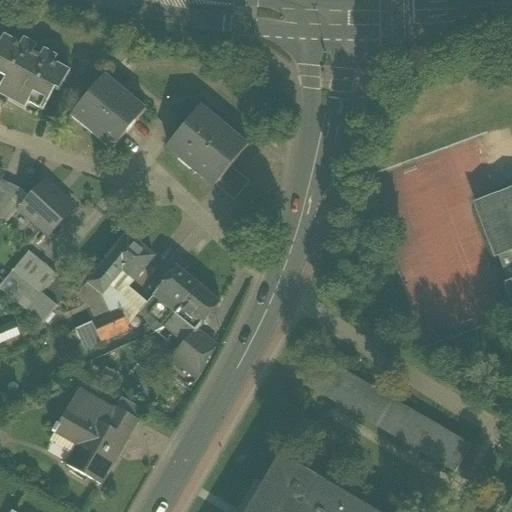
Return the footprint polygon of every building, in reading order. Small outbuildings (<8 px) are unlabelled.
[(28,105),(43,113),(54,92),(58,94),(69,73),(56,66),(55,68),(52,66),(57,58),(43,51),(39,59),(32,55),(36,47),(23,40),(19,48),(16,46),(17,45),(3,37),(0,43),(0,98),(24,111),(28,105)] [(106,141),(115,148),(145,112),(103,77),(73,114),(82,121),(78,125),(103,146),(106,141)] [(204,177),(215,187),(230,168),(247,148),(227,131),(225,133),(218,128),(220,125),(200,108),(167,147),(179,157),(176,160),(201,181),(204,177)] [(215,187),(233,202),(249,184),(230,168),(215,187)] [(0,212),(20,191),(1,182),(0,184),(0,212)] [(19,210),(49,237),(73,210),(44,183),(29,199),(19,210)] [(29,199),(20,191),(0,212),(0,222),(4,226),(19,210),(29,199)] [(511,196),(482,208),(511,289),(511,196)] [(86,284),(102,297),(122,273),(133,282),(153,259),(126,237),(86,284)] [(13,272),(41,294),(56,276),(28,253),(13,272)] [(161,330),(163,328),(173,316),(197,287),(175,269),(146,304),(140,312),(155,333),(161,330)] [(0,287),(0,290),(42,325),(57,308),(41,294),(13,272),(0,287)] [(131,304),(137,297),(128,289),(133,282),(122,273),(102,297),(109,315),(118,310),(131,304)] [(102,297),(86,284),(75,298),(90,310),(94,322),(109,315),(102,297)] [(197,287),(173,316),(195,332),(196,333),(196,332),(219,305),(197,287)] [(118,310),(123,321),(140,312),(146,304),(137,297),(131,304),(118,310)] [(94,322),(91,323),(101,343),(128,330),(123,321),(118,310),(109,315),(94,322)] [(185,345),(195,332),(173,316),(163,328),(185,345)] [(84,350),(101,343),(91,323),(75,331),(84,350)] [(9,325),(0,329),(0,347),(16,340),(9,325)] [(172,360),(197,380),(216,347),(196,332),(196,333),(195,332),(185,345),(172,360)] [(306,387),(455,474),(470,448),(321,361),(306,387)] [(78,391),(69,407),(105,428),(114,412),(78,391)] [(117,410),(136,421),(142,411),(123,400),(117,410)] [(120,436),(105,428),(69,407),(56,430),(79,443),(71,457),(66,467),(100,487),(118,457),(111,453),(120,436)] [(120,436),(127,441),(138,422),(136,421),(117,410),(116,409),(114,412),(105,428),(120,436)] [(79,443),(56,430),(48,444),(71,457),(79,443)] [(118,457),(127,441),(120,436),(111,453),(118,457)] [(370,511),(279,459),(253,503),(268,511),(370,511)] [(268,511),(253,503),(247,511),(268,511)]
